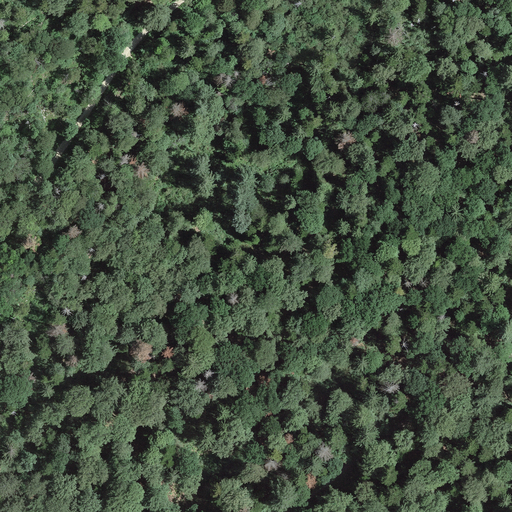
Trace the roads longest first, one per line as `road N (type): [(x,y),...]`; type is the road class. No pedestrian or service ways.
road 1 (track): [(511,340),(453,375),(287,511)]
road 2 (track): [(0,209),(144,28),(178,0)]
